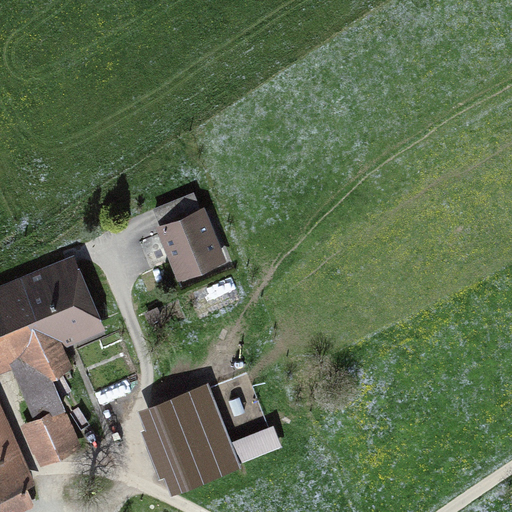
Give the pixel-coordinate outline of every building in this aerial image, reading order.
[(192,193),(155,208),(180,270),(218,255),(192,193)] [(0,357),(10,353),(38,417),(61,409),(62,408),(48,375),(69,366),(55,335),(90,320),(69,269),(0,297),(0,357)] [(188,284),(196,309),(241,295),(232,270),(188,284)] [(171,466),(201,454),(181,402),(151,414),(171,466)] [(76,444),(61,409),(38,417),(25,423),(41,459),(76,444)] [(255,412),(241,418),(247,436),(262,430),(255,412)] [(0,511),(4,511),(31,501),(0,430),(0,511)]
